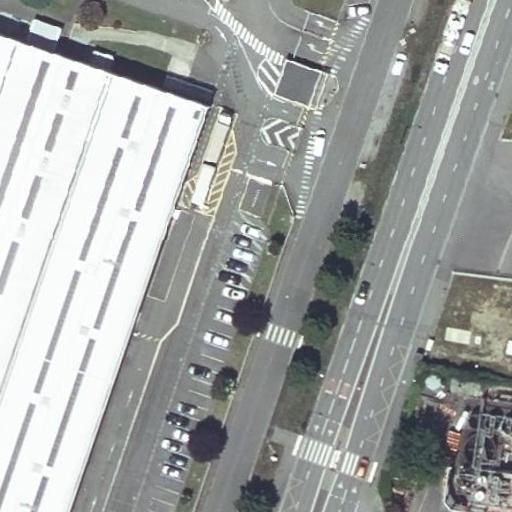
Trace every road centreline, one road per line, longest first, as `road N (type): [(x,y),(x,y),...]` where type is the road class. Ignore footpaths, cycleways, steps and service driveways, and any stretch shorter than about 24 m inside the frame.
road 1 (primary): [(474,0),(295,511)]
road 2 (unclassified): [(394,0),(221,511)]
road 3 (primary): [(339,511),(511,1)]
